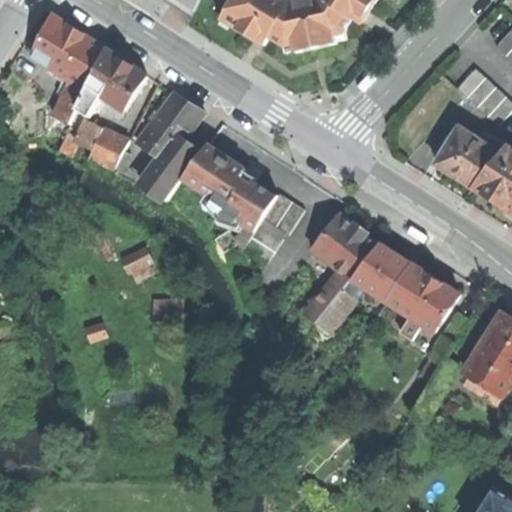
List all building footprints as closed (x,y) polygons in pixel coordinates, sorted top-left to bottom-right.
[(169,0),(193,14),(202,0),(169,0)] [(244,0),(242,4),(237,1),(228,15),(238,22),(235,27),(256,39),(261,30),(273,37),(272,38),(286,47),(296,45),(298,54),(339,44),(337,36),(347,33),(355,19),(354,19),(361,7),(371,13),(378,0),(302,0),(295,2),(292,0),(244,0)] [(367,19),(371,13),(361,7),(354,19),(355,19),(364,24),(367,19)] [(234,29),(235,27),(238,22),(228,15),(223,22),(234,29)] [(75,83),(90,91),(91,87),(108,51),(86,37),(55,17),(36,60),(68,78),(75,83)] [(267,46),(272,38),(273,37),(261,30),(256,39),(261,43),(267,46)] [(511,30),(497,46),(508,56),(511,51),(511,30)] [(130,66),(108,51),(91,87),(106,97),(129,113),(149,77),(130,66)] [(457,87),(468,97),(487,77),(477,67),(457,87)] [(468,97),(478,106),(497,86),(487,77),(468,97)] [(60,93),(68,97),(75,83),(68,78),(60,93)] [(78,116),(90,91),(75,83),(68,97),(58,118),(73,125),(78,116)] [(478,106),(488,116),(507,96),(497,86),(478,106)] [(93,123),(106,97),(91,87),(90,91),(78,116),(93,123)] [(168,161),(172,164),(181,151),(207,114),(191,103),(177,93),(142,143),(168,161)] [(488,116),(498,126),(511,111),(511,100),(507,96),(488,116)] [(225,127),(207,114),(181,151),(199,163),(212,144),(225,127)] [(81,140),(95,153),(105,130),(95,125),(92,132),(87,130),(83,136),(81,140)] [(509,211),(511,213),(511,146),(510,145),(494,136),(489,144),(463,127),(456,138),(450,134),(439,151),(446,155),(440,165),(457,176),(495,200),(510,210),(509,211)] [(81,140),(83,136),(71,130),(59,153),(72,159),(81,140)] [(92,160),(118,171),(132,141),(105,130),(95,153),(92,160)] [(263,224),(267,218),(282,196),(269,187),(258,180),(260,178),(249,171),(250,169),(212,144),(199,163),(190,176),(188,179),(232,207),(229,211),(259,231),(263,224)] [(190,176),(199,163),(181,151),(172,164),(190,176)] [(188,179),(190,176),(172,164),(168,161),(148,190),(170,205),(188,179)] [(267,218),(292,235),(308,210),(283,194),(282,196),(267,218)] [(343,269),(356,279),(381,247),(363,233),(343,218),(318,250),(343,269)] [(287,239),(263,224),(259,231),(255,237),(279,252),(287,239)] [(427,239),(429,235),(411,224),(407,231),(420,239),(425,242),(427,239)] [(220,239),(228,252),(242,244),(234,231),(220,239)] [(271,264),(279,252),(255,237),(247,249),(271,264)] [(368,287),(390,302),(415,264),(399,255),(383,244),(381,247),(356,279),(368,287)] [(128,257),(134,272),(158,264),(153,249),(128,257)] [(415,264),(390,302),(438,333),(463,295),(448,286),(448,284),(439,278),(431,273),(430,275),(415,264)] [(345,293),(347,290),(356,279),(343,269),(332,283),(345,293)] [(359,299),(368,287),(356,279),(347,290),(359,299)] [(310,312),(323,322),(345,293),(332,283),(310,312)] [(332,334),(359,299),(347,290),(345,293),(323,322),(320,325),(332,334)] [(459,312),(444,336),(456,343),(471,319),(459,312)] [(504,396),(506,397),(511,388),(511,317),(506,314),(468,373),(476,378),(504,396)] [(433,359),(443,365),(447,358),(456,343),(444,336),(431,358),(433,359)] [(461,366),(447,358),(443,365),(433,381),(430,387),(444,395),(461,366)] [(423,375),(433,381),(443,365),(433,359),(423,375)] [(498,405),(504,396),(476,378),(470,387),(498,405)] [(427,423),(444,395),(430,387),(413,414),(427,423)] [(511,511),(511,499),(498,491),(484,511),(511,511)]
